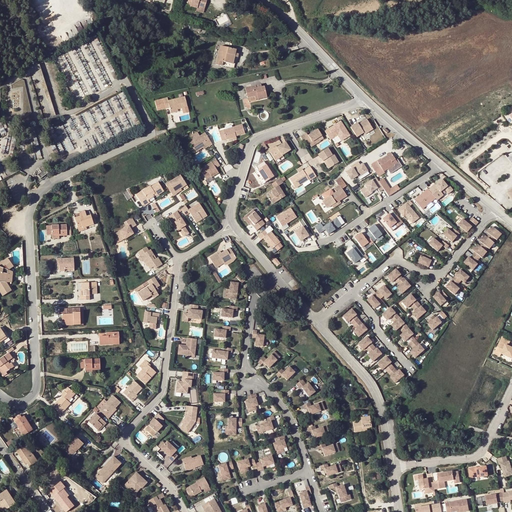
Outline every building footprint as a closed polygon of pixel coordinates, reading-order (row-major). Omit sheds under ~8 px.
[(188,0),(187,5),(197,8),(196,12),(204,14),(207,0),(188,0)] [(241,15),(237,7),(230,11),(234,18),(241,15)] [(220,47),(217,57),(228,57),(236,57),(237,57),(238,55),(236,54),(237,50),(220,47)] [(228,57),(217,57),(216,65),(222,66),(222,62),(234,65),(236,57),(228,57)] [(261,87),(260,85),(245,88),(247,99),(257,96),(258,99),(266,97),(264,87),(261,87)] [(162,99),(165,110),(169,109),(169,111),(170,115),(178,113),(188,110),(184,97),(167,101),(167,98),(162,99)] [(356,123),(349,127),(355,138),(362,133),(370,128),(365,120),(357,125),(356,123)] [(339,121),(324,132),(328,139),(332,137),(332,136),(330,134),(335,131),(341,140),(348,136),(342,127),(339,121)] [(220,140),(225,138),(234,136),(243,133),(241,124),(218,131),(220,140)] [(305,133),(299,137),(302,143),(306,143),(307,143),(310,142),(311,143),(317,139),(319,141),(322,139),(316,130),(307,136),(305,133)] [(330,134),(332,136),(335,134),(339,142),(341,140),(335,131),(330,134)] [(211,145),(203,132),(188,142),(194,151),(201,147),(206,144),(207,146),(208,147),(211,145)] [(310,142),(307,143),(309,147),(319,141),(317,139),(311,143),(310,142)] [(276,147),(269,151),(274,160),(285,153),(289,150),(284,142),(276,147)] [(326,148),(316,155),(321,162),(322,161),(324,160),(329,168),(337,162),(332,154),(331,155),(326,148)] [(287,156),(285,153),(274,160),(276,163),(287,156)] [(384,174),(384,172),(387,170),(393,166),(391,163),(395,160),(391,154),(381,160),(380,159),(374,164),(373,163),(370,165),(378,177),(384,174)] [(219,166),(214,159),(199,169),(205,177),(209,174),(211,177),(217,173),(215,168),(219,166)] [(393,166),(387,170),(390,174),(401,167),(397,159),(395,160),(391,163),(393,166)] [(263,161),(255,166),(257,170),(256,171),(264,182),(272,176),(263,161)] [(349,171),(343,174),(348,182),(355,178),(355,179),(365,173),(360,166),(358,167),(355,164),(348,169),(349,171)] [(309,166),(306,168),(312,178),(315,176),(309,166)] [(37,175),(40,179),(47,174),(47,173),(49,171),(49,168),(44,168),(42,168),(41,168),(40,169),(39,169),(38,170),(34,175),(36,176),(37,175)] [(308,181),(312,178),(306,168),(302,171),(302,170),(288,179),(294,188),(307,179),(308,181)] [(168,189),(173,197),(176,195),(175,194),(181,190),(187,186),(180,176),(169,184),(166,186),(168,189)] [(282,182),(279,178),(277,180),(272,183),(274,187),(277,186),(282,182)] [(326,209),(331,206),(339,201),(346,196),(341,189),(346,186),(341,178),(335,181),(338,186),(334,189),(336,192),(333,194),(324,200),(322,202),(326,209)] [(383,178),(378,182),(384,189),(388,197),(400,189),(396,184),(390,189),(383,178)] [(432,187),(428,190),(435,198),(437,200),(443,195),(441,192),(444,189),(448,194),(453,190),(448,185),(447,186),(442,180),(433,187),(432,187)] [(365,187),(360,191),(365,198),(371,193),(371,192),(377,188),(379,192),(384,189),(378,182),(378,181),(373,183),(372,181),(364,186),(365,187)] [(145,195),(139,199),(144,207),(151,204),(149,201),(156,196),(157,197),(164,192),(158,183),(151,188),(150,187),(143,192),(145,195)] [(273,188),(269,190),(273,197),(270,200),(272,203),(283,196),(277,186),(273,188)] [(428,189),(414,200),(422,209),(435,198),(428,190),(428,189)] [(324,200),(333,194),(330,190),(322,196),(324,200)] [(184,205),(180,208),(185,216),(189,213),(195,222),(207,215),(198,202),(187,210),(184,205)] [(406,203),(398,210),(404,217),(405,215),(407,218),(412,223),(418,218),(409,207),(407,204),(406,203)] [(290,208),(276,218),(282,227),(296,217),(290,208)] [(252,223),(254,225),(261,220),(252,210),(248,214),(250,216),(247,218),(252,223)] [(85,211),(73,215),(77,228),(82,226),(83,228),(93,224),(90,216),(86,217),(85,211)] [(176,211),(167,216),(170,220),(171,219),(177,229),(182,237),(188,234),(183,226),(185,225),(176,211)] [(248,226),(250,224),(252,223),(247,218),(250,216),(248,214),(243,219),(248,226)] [(389,214),(383,219),(390,228),(397,223),(399,226),(403,222),(397,215),(393,219),(389,214)] [(131,217),(123,222),(126,226),(115,233),(118,238),(119,240),(123,238),(124,240),(134,234),(131,229),(130,228),(131,227),(131,226),(135,223),(131,217)] [(472,217),(469,220),(476,225),(479,222),(472,217)] [(302,219),(299,221),(303,227),(294,232),(300,242),(309,236),(304,230),(307,227),(302,219)] [(320,224),(314,228),(319,234),(325,230),(328,235),(341,226),(336,219),(323,228),(320,224)] [(261,220),(252,226),(257,232),(265,225),(261,220)] [(463,220),(458,226),(467,234),(472,227),(463,220)] [(46,235),(52,235),(59,234),(59,236),(67,236),(71,235),(71,227),(66,227),(66,225),(46,226),(46,235)] [(370,232),(367,234),(369,237),(373,242),(376,240),(375,239),(382,235),(374,225),(368,230),(370,232)] [(470,256),(464,262),(474,270),(479,264),(477,262),(482,257),(483,258),(488,252),(487,251),(489,248),(490,249),(495,242),(494,242),(496,239),(497,240),(502,234),(492,226),(490,229),(488,228),(486,231),(489,234),(487,236),(485,235),(482,238),(481,237),(479,240),(482,243),(480,246),(478,244),(475,247),(473,246),(471,249),(475,252),(470,257),(470,256)] [(448,229),(443,235),(453,243),(460,234),(454,229),(452,232),(448,229)] [(266,230),(258,237),(261,241),(263,239),(274,252),(276,250),(282,245),(271,232),(269,234),(266,230)] [(361,233),(354,238),(362,248),(368,243),(370,245),(373,243),(373,242),(369,237),(366,239),(361,233)] [(434,238),(429,245),(439,253),(444,247),(448,250),(450,247),(443,241),(441,244),(434,238)] [(347,254),(354,264),(363,256),(354,244),(351,247),(353,249),(347,254)] [(285,249),(282,245),(276,250),(279,254),(285,249)] [(147,250),(145,246),(136,251),(139,255),(138,256),(137,258),(139,260),(140,260),(142,259),(145,265),(146,264),(149,268),(152,266),(153,268),(160,264),(156,257),(155,258),(153,259),(150,255),(152,254),(149,249),(147,250)] [(223,264),(235,256),(230,248),(218,256),(217,254),(210,258),(216,268),(223,264)] [(422,256),(419,263),(430,267),(433,260),(432,259),(432,257),(417,251),(416,254),(422,256)] [(235,256),(223,264),(225,266),(237,258),(235,256)] [(57,259),(57,262),(59,261),(59,266),(59,271),(65,271),(65,269),(74,269),(73,258),(57,259)] [(5,282),(7,270),(12,267),(7,259),(0,263),(0,292),(2,296),(10,291),(5,283),(5,282)] [(397,268),(388,276),(393,282),(395,280),(398,283),(399,282),(401,284),(398,287),(403,293),(413,285),(405,276),(404,277),(402,274),(403,274),(397,268)] [(461,269),(446,287),(456,295),(461,288),(458,286),(463,281),(466,283),(471,277),(461,269)] [(245,281),(239,275),(236,277),(242,284),(245,281)] [(153,276),(146,280),(148,283),(149,284),(156,280),(153,276)] [(156,280),(149,284),(150,285),(137,293),(142,301),(152,295),(157,292),(156,290),(155,289),(158,288),(160,286),(156,280)] [(238,283),(230,282),(229,290),(226,289),(225,298),(237,299),(238,283)] [(97,294),(97,286),(89,286),(89,283),(81,283),(81,289),(82,290),(82,295),(79,295),(79,301),(89,300),(89,291),(92,291),(92,295),(97,294)] [(142,283),(133,289),(135,292),(144,286),(142,283)] [(384,286),(367,301),(375,311),(381,305),(379,302),(384,297),(387,300),(393,295),(384,286)] [(440,291),(433,297),(442,306),(448,301),(446,299),(449,297),(443,291),(441,293),(440,291)] [(412,294),(402,302),(408,308),(411,306),(415,310),(412,313),(418,320),(427,311),(412,294)] [(198,306),(190,305),(190,310),(187,310),(187,314),(183,314),(182,318),(189,319),(201,321),(202,312),(197,311),(198,306)] [(229,309),(222,309),(221,317),(232,318),(233,314),(233,311),(235,311),(237,311),(238,307),(229,306),(229,309)] [(391,307),(382,315),(388,321),(393,316),(395,318),(392,320),(394,323),(391,325),(397,331),(402,326),(404,328),(401,330),(403,333),(400,335),(406,341),(410,338),(412,340),(409,343),(414,349),(411,352),(417,358),(426,349),(413,335),(415,334),(391,307)] [(352,308),(343,316),(349,323),(350,321),(357,328),(354,331),(360,337),(368,329),(357,315),(358,314),(352,308)] [(65,309),(59,309),(60,315),(62,315),(62,321),(73,321),(74,325),(80,325),(79,309),(65,309)] [(144,316),(144,323),(156,325),(157,318),(158,318),(159,314),(145,312),(144,316)] [(428,324),(434,330),(443,322),(437,316),(436,317),(434,315),(428,320),(430,322),(428,324)] [(231,327),(222,326),(222,330),(215,329),(214,337),(225,338),(226,331),(228,331),(230,331),(231,327)] [(0,342),(1,342),(3,345),(8,341),(4,334),(0,328),(0,342)] [(253,330),(252,338),(256,339),(255,346),(263,347),(264,335),(256,334),(257,330),(253,330)] [(99,337),(99,345),(113,344),(113,342),(119,342),(118,333),(108,333),(108,337),(106,337),(99,337)] [(367,336),(357,344),(363,350),(366,348),(370,353),(367,356),(373,362),(382,354),(367,336)] [(510,342),(501,338),(494,354),(500,357),(501,354),(511,358),(511,347),(508,346),(510,342)] [(196,340),(187,339),(186,344),(188,344),(188,346),(186,346),(178,345),(177,355),(177,362),(194,364),(196,340)] [(233,349),(224,348),(224,351),(212,350),(211,358),(227,360),(228,356),(228,352),(230,352),(232,353),(233,349)] [(257,363),(261,366),(262,364),(263,363),(266,366),(269,368),(280,357),(274,351),(266,359),(264,357),(257,363)] [(0,359),(0,366),(4,373),(6,373),(9,370),(13,367),(10,363),(9,365),(7,362),(12,359),(8,354),(0,359)] [(385,357),(376,365),(381,371),(384,369),(391,376),(390,377),(395,383),(404,375),(399,369),(397,370),(385,357)] [(99,359),(80,360),(80,369),(85,368),(92,368),(92,370),(100,370),(99,359)] [(141,370),(135,376),(144,385),(150,379),(148,376),(153,371),(146,364),(147,363),(145,361),(138,367),(141,370)] [(275,375),(278,378),(280,376),(281,375),(284,378),(287,381),(295,372),(289,367),(284,372),(281,369),(275,375)] [(228,369),(220,369),(220,373),(212,373),(212,381),(224,381),(224,376),(224,373),(228,373),(228,369)] [(191,388),(192,373),(189,373),(188,378),(185,377),(184,382),(182,382),(177,381),(176,393),(187,394),(188,387),(191,388)] [(296,385),(300,390),(302,388),(309,397),(315,392),(308,383),(306,384),(302,380),(296,385)] [(133,381),(122,392),(130,400),(141,389),(133,381)] [(53,406),(61,414),(70,404),(68,402),(71,398),(70,397),(73,393),(67,387),(60,395),(62,396),(60,399),(59,399),(53,406)] [(229,390),(220,390),(220,394),(213,394),(213,402),(225,402),(225,398),(225,394),(226,394),(229,394),(229,390)] [(256,394),(246,397),(248,400),(245,401),(248,413),(257,410),(256,406),(258,405),(256,398),(257,397),(256,394)] [(112,396),(99,410),(108,419),(111,416),(109,414),(114,408),(120,403),(112,396)] [(302,405),(304,409),(306,408),(307,408),(309,412),(310,415),(325,410),(322,402),(311,406),(310,402),(302,405)] [(197,408),(186,406),(186,411),(188,411),(187,419),(183,424),(181,428),(183,430),(196,414),(197,408)] [(95,414),(88,422),(98,432),(106,424),(95,414)] [(163,420),(157,414),(153,419),(154,420),(145,430),(152,437),(161,427),(159,425),(163,420)] [(195,422),(196,414),(183,430),(187,433),(195,422)] [(15,422),(14,422),(18,427),(23,436),(32,430),(23,416),(15,422)] [(266,420),(267,422),(255,426),(258,434),(273,429),(271,421),(275,420),(274,417),(274,416),(265,419),(266,420)] [(369,416),(360,418),(360,421),(352,422),(354,433),(362,431),(362,429),(366,429),(371,428),(369,416)] [(15,422),(13,418),(8,422),(13,430),(18,427),(14,422),(15,422)] [(242,418),(228,418),(228,426),(225,426),(225,435),(236,435),(236,434),(236,427),(242,427),(242,418)] [(73,430),(65,422),(62,426),(70,434),(73,430)] [(315,426),(307,428),(308,432),(310,431),(312,431),(313,435),(314,438),(325,435),(329,433),(327,425),(323,427),(316,429),(315,426)] [(75,436),(63,450),(69,456),(76,449),(77,450),(83,444),(75,436)] [(284,440),(285,439),(284,436),(275,438),(276,442),(273,443),(275,451),(277,455),(285,452),(284,448),(286,447),(285,444),(284,440)] [(173,462),(179,456),(175,453),(176,452),(166,443),(161,449),(170,457),(169,458),(173,462)] [(325,443),(317,446),(318,450),(320,449),(322,449),(323,452),(323,453),(324,456),(335,452),(340,451),(337,443),(333,445),(326,447),(325,443)] [(15,451),(22,461),(24,459),(27,463),(29,467),(37,462),(32,454),(31,455),(28,451),(27,451),(23,446),(15,451)] [(376,451),(369,452),(371,467),(378,465),(376,451)] [(261,462),(255,463),(256,467),(258,472),(264,469),(263,467),(274,463),(271,455),(260,459),(261,462)] [(182,460),(185,469),(194,466),(195,468),(204,465),(200,456),(192,459),(191,457),(182,460)] [(505,456),(496,459),(498,465),(500,464),(504,477),(511,474),(511,473),(508,461),(507,462),(505,456)] [(104,467),(112,473),(120,464),(113,457),(104,467)] [(248,459),(237,462),(239,470),(240,474),(249,471),(248,467),(250,466),(252,466),(253,468),(256,467),(255,463),(254,459),(248,460),(248,459)] [(226,463),(218,465),(220,473),(218,473),(220,482),(231,478),(229,474),(228,471),(234,469),(231,461),(226,463)] [(327,464),(319,466),(321,470),(323,469),(324,469),(326,473),(327,476),(338,473),(342,471),(339,463),(335,465),(328,467),(327,464)] [(478,478),(488,476),(486,466),(477,468),(476,467),(468,469),(470,478),(478,477),(478,478)] [(104,482),(112,473),(104,467),(96,475),(104,482)] [(452,471),(437,474),(438,481),(433,482),(435,490),(440,489),(439,482),(444,481),(454,480),(454,484),(460,483),(458,471),(452,472),(452,471)] [(125,485),(134,492),(143,480),(136,473),(125,485)] [(435,492),(435,490),(433,482),(428,483),(428,478),(423,479),(422,474),(414,476),(415,481),(419,480),(420,490),(424,489),(425,494),(433,493),(434,496),(436,495),(435,492)] [(102,484),(104,482),(96,475),(95,477),(102,484)] [(202,492),(202,491),(201,489),(204,486),(206,488),(210,486),(205,478),(197,482),(197,483),(186,489),(191,498),(202,492)] [(134,492),(133,493),(134,493),(139,487),(141,489),(147,483),(143,480),(134,492)] [(347,495),(346,492),(343,485),(338,486),(337,483),(328,486),(330,489),(334,488),(336,487),(338,495),(341,503),(349,500),(347,495)] [(305,487),(306,491),(299,494),(302,505),(310,502),(308,495),(311,494),(309,486),(305,487)] [(58,488),(51,493),(53,496),(55,495),(57,498),(60,502),(59,503),(65,511),(73,507),(69,501),(67,502),(64,499),(68,496),(62,489),(61,491),(58,488)] [(6,490),(0,493),(0,506),(3,511),(15,503),(6,490)] [(282,509),(285,508),(286,508),(293,505),(291,500),(294,498),(292,490),(288,492),(289,496),(290,498),(283,500),(275,503),(277,511),(282,509)] [(511,491),(502,493),(503,501),(504,503),(511,502),(510,500),(511,499),(511,491)] [(165,497),(163,493),(150,501),(152,505),(151,506),(154,511),(156,511),(169,511),(165,505),(163,506),(160,500),(165,497)] [(497,502),(496,494),(485,496),(486,505),(497,503),(497,502)] [(264,504),(257,506),(258,511),(267,511),(266,508),(270,506),(267,498),(263,500),(264,504)] [(467,499),(445,503),(446,511),(454,511),(457,511),(460,511),(459,511),(464,511),(469,511),(467,499)] [(221,511),(217,503),(214,505),(212,501),(203,506),(205,510),(206,509),(208,511),(221,511)]
